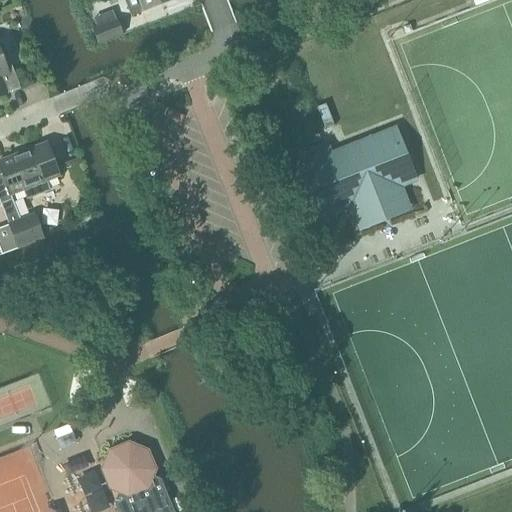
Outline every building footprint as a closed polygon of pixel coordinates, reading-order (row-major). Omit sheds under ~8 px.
[(175,0),(138,0),(143,12),(175,0)] [(118,20),(92,30),(98,44),(124,34),(118,20)] [(0,96),(20,89),(11,66),(6,63),(8,58),(3,45),(0,43),(0,96)] [(304,161),(296,164),(318,220),(349,209),(403,188),(417,182),(418,182),(396,126),(332,151),(329,143),(301,153),(304,161)] [(0,169),(2,174),(0,174),(0,202),(1,204),(9,225),(18,247),(44,237),(34,214),(20,219),(12,200),(10,195),(23,190),(27,200),(50,191),(46,181),(59,176),(46,143),(0,161),(0,169)] [(9,226),(0,228),(0,251),(1,255),(18,249),(9,226)] [(109,450),(105,461),(114,464),(122,484),(114,503),(117,511),(174,511),(161,480),(153,476),(156,470),(148,450),(129,442),(109,450)]
